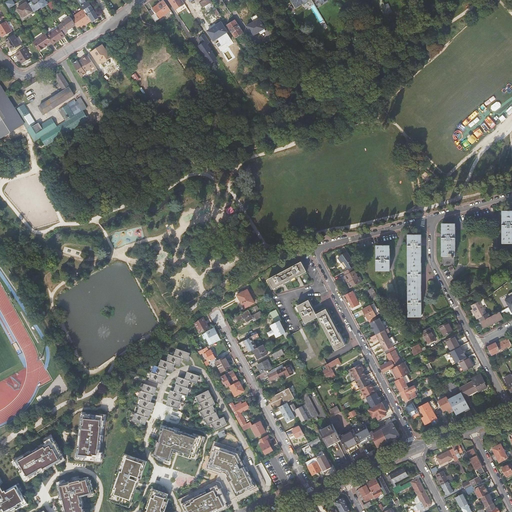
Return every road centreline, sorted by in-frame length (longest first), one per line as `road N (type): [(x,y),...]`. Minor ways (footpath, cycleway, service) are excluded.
road 1 (residential): [(411,448),(314,250),(431,219)]
road 2 (track): [(475,0),(359,82),(287,147),(248,157),(225,182)]
road 3 (residential): [(311,497),(214,316)]
road 4 (residential): [(1,61),(29,73),(40,69),(142,0)]
road 5 (residential): [(431,219),(432,261),(475,344)]
